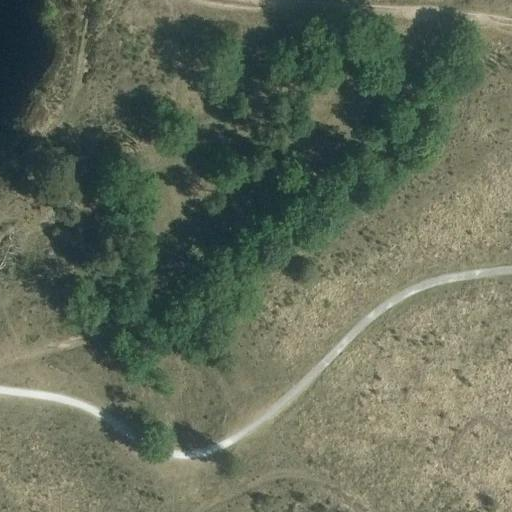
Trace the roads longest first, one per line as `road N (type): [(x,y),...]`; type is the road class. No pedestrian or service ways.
road 1 (track): [(265,0),(511,24)]
road 2 (track): [(372,511),(295,472),(233,493),(206,511)]
